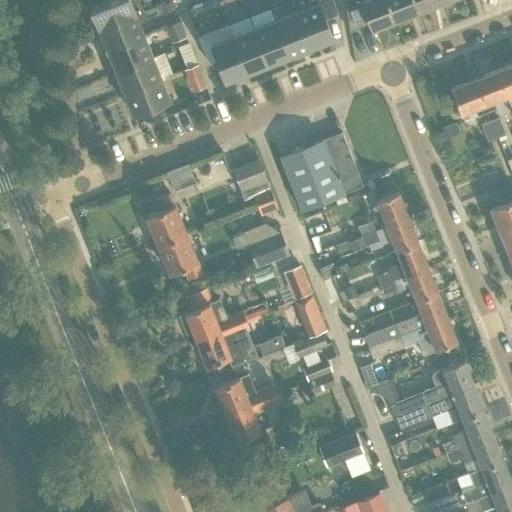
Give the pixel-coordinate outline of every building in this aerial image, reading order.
[(144,11),(139,0),(105,0),(90,6),(99,28),(144,11)] [(322,0),(319,2),(297,10),(312,47),(334,39),(326,20),(339,15),(332,0),(322,0)] [(374,30),(401,19),(393,0),(347,0),(356,20),(368,16),(374,30)] [(393,0),(401,19),(424,10),(419,0),(393,0)] [(448,1),(447,0),(419,0),(424,10),(448,1)] [(172,3),(160,8),(163,15),(175,10),(172,3)] [(196,3),(187,7),(191,18),(200,14),(196,3)] [(297,10),(276,19),(291,56),(312,47),(297,10)] [(144,11),(99,28),(108,49),(145,35),(137,14),(144,11)] [(276,19),(254,27),(269,64),(291,56),(276,19)] [(180,22),(167,27),(173,40),(185,35),(180,22)] [(254,27),(233,36),(247,73),(269,64),(254,27)] [(153,56),(145,35),(108,49),(116,71),(153,56)] [(233,36),(211,44),(226,81),(247,73),(233,36)] [(162,77),(153,56),(116,71),(124,92),(162,77)] [(76,79),(98,70),(94,61),(72,70),(76,79)] [(197,63),(186,68),(194,89),(206,85),(197,63)] [(511,65),(497,71),(507,97),(511,95),(511,65)] [(474,80),(487,112),(496,108),(494,102),(507,97),(497,71),(474,80)] [(170,99),(162,77),(124,92),(133,114),(170,99)] [(487,112),(474,80),(451,89),(461,115),(462,114),(464,120),(477,114),(478,116),(487,112)] [(215,102),(202,108),(209,123),(222,117),(215,102)] [(169,134),(184,129),(178,115),(164,120),(169,134)] [(490,120),(498,137),(506,133),(500,116),(490,120)] [(490,120),(482,123),(488,140),(498,137),(490,120)] [(456,123),(444,128),(447,136),(459,132),(456,123)] [(131,150),(148,144),(142,129),(125,135),(131,150)] [(311,143),(332,197),(345,192),(344,192),(363,185),(342,131),(311,143)] [(346,138),(353,157),(363,153),(355,134),(346,138)] [(332,197),(311,143),(281,155),(302,209),(332,197)] [(256,198),(258,204),(275,197),(259,159),(235,169),(248,201),(256,198)] [(511,188),(501,193),(505,204),(511,200),(511,188)] [(377,200),(387,226),(409,217),(399,192),(377,200)] [(148,216),(159,244),(187,233),(171,193),(157,198),(162,210),(148,216)] [(275,197),(258,204),(262,215),(279,209),(275,197)] [(491,209),(500,232),(511,227),(511,200),(505,204),(491,209)] [(214,233),(231,228),(225,208),(208,214),(214,233)] [(387,226),(377,230),(382,243),(393,239),(397,250),(419,241),(409,217),(387,226)] [(358,225),(362,236),(377,230),(373,220),(358,225)] [(511,227),(500,232),(509,256),(511,254),(511,227)] [(377,230),(362,236),(366,245),(370,243),(372,248),(383,244),(382,243),(377,230)] [(281,231),(247,243),(256,268),(290,254),(281,231)] [(187,233),(159,244),(171,273),(185,267),(190,279),(204,273),(187,233)] [(341,237),(327,241),(330,252),(345,248),(341,237)] [(350,240),(353,249),(361,245),(358,237),(350,240)] [(381,285),(428,266),(419,241),(397,250),(401,262),(389,267),(390,270),(377,275),(381,285)] [(283,271),(294,298),(312,291),(301,264),(283,271)] [(319,268),(323,279),(331,276),(327,265),(319,268)] [(428,266),(381,285),(385,295),(398,290),(398,291),(411,286),(416,300),(438,291),(428,266)] [(357,294),(354,285),(344,289),(348,298),(357,294)] [(194,332),(197,340),(246,319),(242,309),(227,316),(221,300),(210,304),(204,290),(190,295),(196,309),(180,315),(188,334),(194,332)] [(438,291),(416,300),(421,312),(364,335),(369,347),(448,316),(438,291)] [(321,313),(313,293),(298,299),(306,319),(321,313)] [(448,316),(369,347),(373,358),(418,340),(424,354),(436,349),(458,341),(448,316)] [(246,319),(197,340),(208,366),(229,358),(232,365),(258,355),(248,329),(250,329),(246,319)] [(292,344),(298,357),(328,344),(323,331),(292,344)] [(281,333),(260,342),(264,352),(285,343),(281,333)] [(303,367),(308,380),(332,370),(327,358),(303,367)] [(390,402),(396,415),(475,384),(465,359),(443,367),(434,370),(431,376),(436,387),(400,401),(399,398),(390,402)] [(242,364),(228,369),(231,375),(244,369),(242,364)] [(308,381),(313,393),(336,384),(331,372),(308,381)] [(276,394),(273,385),(256,392),(249,373),(216,387),(227,414),(276,394)] [(463,417),(484,409),(475,384),(396,415),(400,427),(447,409),(452,422),(463,417)] [(276,394),(227,414),(238,441),(261,432),(254,414),(280,403),(276,394)] [(447,453),(495,435),(484,409),(463,417),(467,429),(455,434),(457,438),(443,444),(447,453)] [(320,447),(328,466),(365,451),(357,432),(320,447)] [(478,457),(482,467),(504,459),(495,435),(447,453),(451,463),(465,457),(467,461),(478,457)] [(290,444),(281,448),(284,454),(293,451),(290,444)] [(454,491),(430,501),(433,511),(439,511),(463,503),(466,502),(511,483),(511,479),(504,459),(482,467),(469,472),(474,485),(455,492),(454,491)] [(450,486),(463,482),(459,470),(446,474),(450,486)] [(511,511),(511,483),(466,502),(470,511),(471,511),(482,508),(484,511),(498,506),(499,511),(511,511)] [(357,500),(362,511),(387,511),(379,491),(357,500)] [(422,491),(410,495),(413,502),(425,498),(422,491)] [(264,506),(266,511),(323,511),(321,503),(312,507),(305,492),(289,498),(288,496),(264,506)] [(466,511),(463,503),(439,511),(466,511)]
